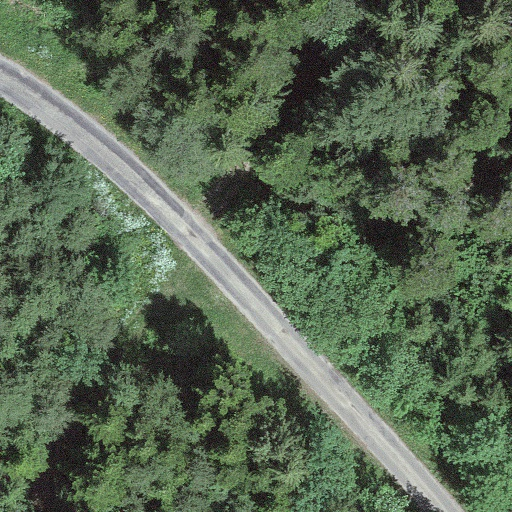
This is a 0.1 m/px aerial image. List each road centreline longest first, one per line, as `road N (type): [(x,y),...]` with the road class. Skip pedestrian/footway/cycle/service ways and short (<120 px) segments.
road 1 (unclassified): [(0,77),(74,127),(198,241),(441,511)]
road 2 (track): [(38,511),(73,425),(198,241),(305,42),(339,0)]
